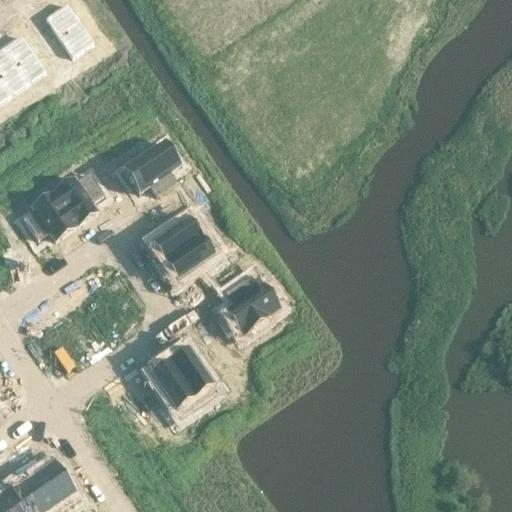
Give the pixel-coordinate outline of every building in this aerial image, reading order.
[(323,0),(302,15),(334,61),(372,35),(385,26),(422,0),(323,0)] [(70,9),(47,25),(71,61),(95,44),(70,9)] [(25,40),(5,53),(27,85),(46,71),(25,40)] [(5,53),(0,56),(0,82),(9,97),(27,85),(5,53)] [(295,56),(287,62),(292,69),(300,64),(295,56)] [(287,62),(279,67),(284,75),(292,69),(287,62)] [(300,64),(292,69),(298,77),(305,72),(300,64)] [(292,69),(284,75),(290,83),(298,77),(292,69)] [(274,70),(266,76),(271,84),(279,78),(274,70)] [(305,72),(298,77),(303,85),(311,80),(305,72)] [(266,76),(258,81),(263,89),(271,84),(266,76)] [(298,77),(290,83),(295,91),(303,85),(298,77)] [(279,78),(271,84),(277,92),(285,86),(279,78)] [(311,80),(303,85),(308,93),(316,88),(311,80)] [(0,82),(0,102),(9,97),(0,82)] [(271,84),(263,89),(269,97),(277,92),(271,84)] [(303,85),(295,91),(300,98),(308,93),(303,85)] [(285,86),(277,92),(282,99),(290,94),(285,86)] [(277,92),(269,97),(274,105),(282,99),(277,92)] [(290,94),(282,99),(287,107),(295,102),(290,94)] [(282,99),(274,105),(280,113),(287,107),(282,99)] [(67,124),(58,130),(64,139),(73,133),(67,124)] [(58,130),(49,135),(56,145),(64,139),(58,130)] [(31,148),(23,153),(29,163),(38,158),(31,148)] [(168,148),(127,176),(143,199),(153,192),(174,178),(184,171),(168,148)] [(23,153),(13,160),(20,170),(29,163),(23,153)] [(174,178),(153,192),(161,203),(182,188),(174,178)] [(92,180),(82,188),(96,208),(106,201),(107,201),(93,180),(92,180)] [(78,183),(56,198),(80,233),(102,217),(96,208),(82,188),(78,183)] [(56,198),(36,212),(39,217),(53,238),(60,247),(80,233),(56,198)] [(181,233),(156,250),(169,269),(213,239),(201,221),(203,220),(195,208),(174,222),(181,233)] [(39,217),(28,224),(42,245),(53,238),(39,217)] [(213,239),(169,269),(182,287),(206,271),(214,281),(235,267),(227,255),(225,256),(213,239)] [(237,309),(228,315),(245,340),(249,338),(250,339),(285,314),(267,288),(262,292),(254,282),(230,299),(237,309)] [(192,354),(173,368),(203,412),(221,399),(222,401),(228,397),(234,393),(220,372),(210,379),(192,354)] [(173,368),(155,380),(172,405),(185,424),(186,423),(203,412),(173,368)] [(172,405),(161,412),(178,436),(190,428),(186,423),(185,424),(172,405)] [(58,468),(39,481),(60,511),(80,499),(58,468)] [(60,511),(39,481),(21,493),(34,511),(60,511)] [(34,511),(21,493),(3,505),(7,511),(34,511)]
